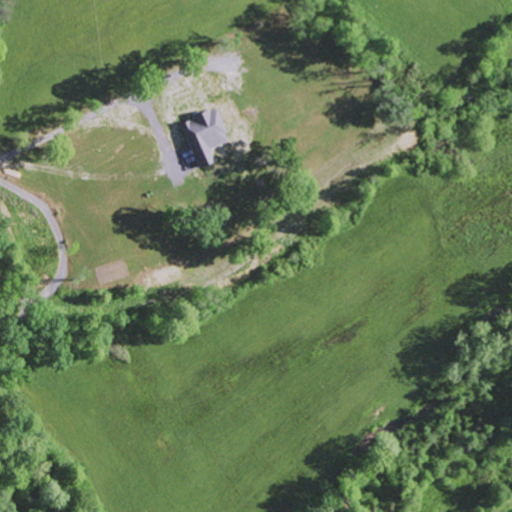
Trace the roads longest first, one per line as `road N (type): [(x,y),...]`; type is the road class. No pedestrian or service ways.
road 1 (residential): [(0,7),(243,3),(242,309)]
road 2 (residential): [(0,154),(188,67),(224,66)]
